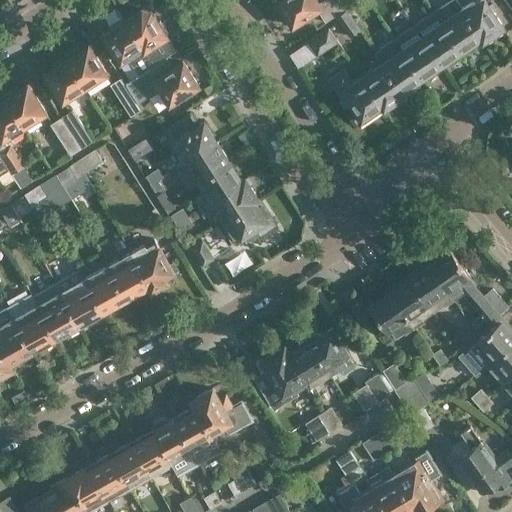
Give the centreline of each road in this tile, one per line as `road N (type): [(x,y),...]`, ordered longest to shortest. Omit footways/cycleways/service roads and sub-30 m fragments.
road 1 (residential): [(0,441),(356,234)]
road 2 (residential): [(196,0),(309,179),(334,194)]
road 3 (residential): [(334,194),(331,166),(228,0)]
road 4 (residential): [(356,234),(436,138)]
